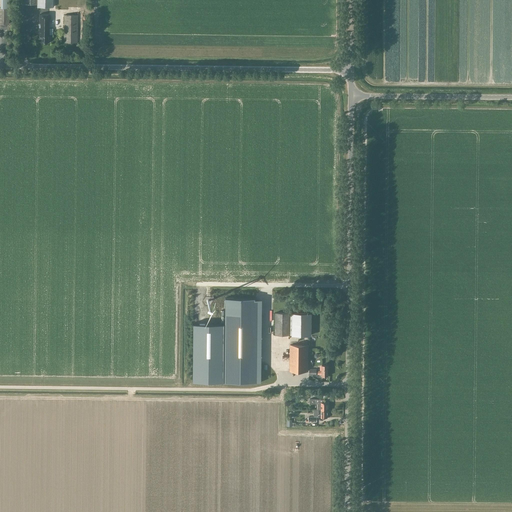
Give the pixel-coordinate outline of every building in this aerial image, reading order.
[(0,0),(1,8),(0,8),(0,24),(9,24),(8,0),(0,0)] [(49,42),(49,14),(39,14),(39,42),(49,42)] [(77,43),(77,15),(64,15),(63,43),(77,43)] [(261,382),(261,362),(254,362),(255,298),(225,298),(224,382),(261,382)] [(275,313),(275,335),(311,335),(311,313),(275,313)] [(224,382),(224,324),(220,324),(193,324),(192,381),(224,382)] [(290,345),(290,371),(308,371),(308,345),(290,345)] [(318,371),(318,374),(322,374),(322,376),(328,376),(328,365),(322,365),(322,371),(318,371)] [(323,399),(317,399),(310,399),(310,404),(317,404),(317,409),(318,410),(327,410),(328,402),(323,402),(323,399)]
